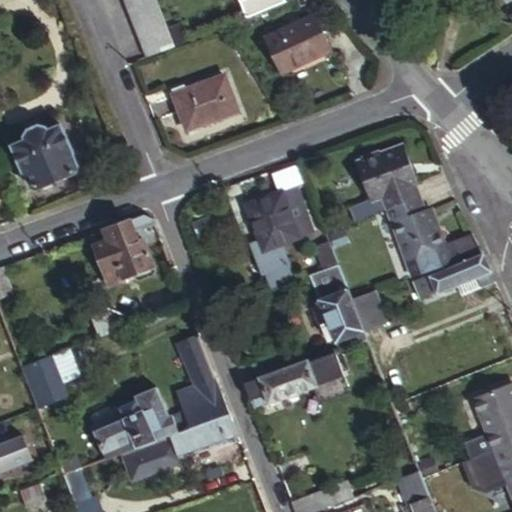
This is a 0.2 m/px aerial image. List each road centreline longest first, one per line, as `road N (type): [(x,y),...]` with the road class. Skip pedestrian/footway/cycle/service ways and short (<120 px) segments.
road 1 (residential): [(155,192),(278,511)]
road 2 (residential): [(155,192),(427,92)]
road 3 (residential): [(78,0),(155,192)]
road 4 (residential): [(0,250),(155,192)]
road 5 (residential): [(481,149),(511,270)]
road 6 (residential): [(427,92),(343,0)]
